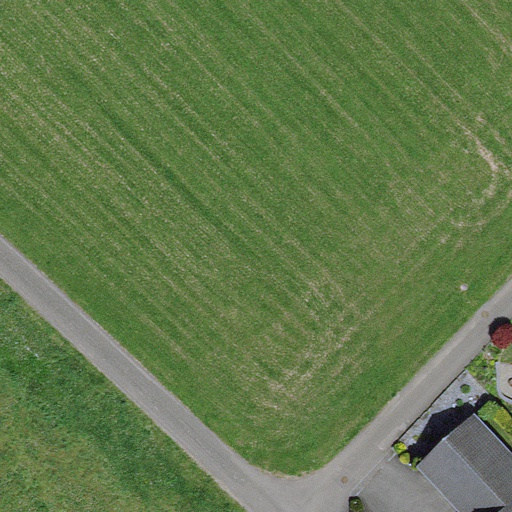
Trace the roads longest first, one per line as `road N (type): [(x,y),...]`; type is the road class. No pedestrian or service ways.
road 1 (residential): [(0,250),(274,511)]
road 2 (residential): [(511,289),(300,511)]
